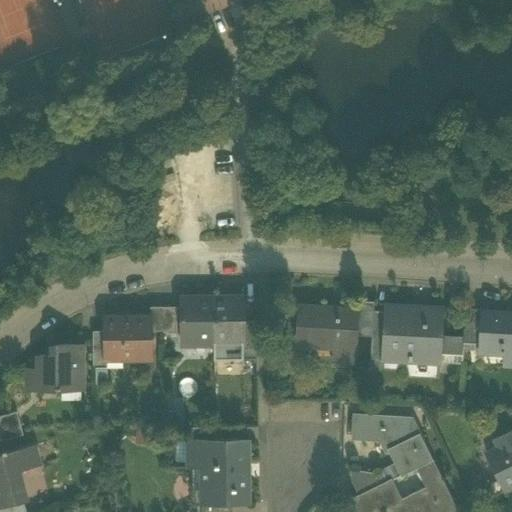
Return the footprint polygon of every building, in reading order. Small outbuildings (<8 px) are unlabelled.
[(181,345),(213,345),(213,297),(181,297),(181,345)] [(244,297),(213,297),(213,345),(244,345),(244,322),(244,297)] [(385,312),(373,311),(374,302),(359,301),(358,309),(360,309),(358,335),(372,336),(370,359),(382,360),(383,347),(385,312)] [(163,307),(163,308),(163,331),(163,333),(177,333),(177,307),(163,307)] [(336,360),(357,361),(358,335),(360,309),(358,309),(339,307),(339,309),(298,307),(295,343),(321,345),(322,334),(338,335),(336,360)] [(408,362),(439,364),(443,309),(424,308),(424,311),(413,310),(413,309),(385,307),(385,312),(383,347),(409,349),(408,362)] [(151,331),(163,331),(163,308),(151,308),(151,317),(151,331)] [(463,343),(479,344),(481,314),(482,314),(483,310),(466,309),(463,343)] [(511,316),(482,314),(481,314),(479,344),(478,352),(505,353),(505,344),(511,344),(511,316)] [(121,359),(152,359),(151,331),(151,317),(105,317),(105,331),(105,354),(106,354),(121,354),(121,359)] [(244,348),(256,348),(256,322),(244,322),(244,345),(244,348)] [(95,367),(106,367),(106,354),(105,354),(105,331),(93,331),(93,367),(95,367)] [(29,390),(61,390),(61,386),(81,386),(81,345),(54,345),(54,356),(40,356),(40,369),(29,369),(29,390)] [(244,345),(213,345),(214,360),(243,360),(243,358),(244,348),(244,345)] [(383,347),(382,360),(408,362),(409,349),(383,347)] [(243,358),(256,358),(256,348),(244,348),(243,358)] [(106,384),(106,367),(95,367),(95,384),(106,384)] [(61,386),(61,390),(61,400),(81,399),(81,386),(61,386)] [(0,416),(0,441),(23,435),(17,412),(0,416)] [(401,475),(416,468),(432,460),(411,416),(353,414),(352,437),(386,438),(391,447),(387,450),(401,475)] [(192,440),(220,439),(220,427),(192,428),(192,440)] [(486,453),(504,490),(511,486),(511,430),(495,439),(499,447),(486,453)] [(234,505),(247,504),(246,474),(244,474),(244,439),(220,439),(192,440),(188,440),(188,441),(188,464),(188,468),(192,468),(213,468),(213,489),(206,489),(207,504),(207,505),(234,505)] [(188,464),(188,441),(174,441),(174,464),(188,464)] [(0,508),(24,502),(16,472),(41,465),(35,445),(0,454),(0,508)] [(452,511),(457,510),(432,460),(416,468),(426,488),(400,500),(390,480),(383,483),(360,495),(350,500),(355,511),(387,511),(393,510),(393,511),(452,511)] [(213,468),(192,468),(192,504),(202,504),(207,504),(206,489),(213,489),(213,468)] [(352,481),(360,495),(383,483),(379,474),(352,469),(352,481)] [(38,498),(24,502),(26,511),(30,511),(41,509),(38,498)] [(0,508),(0,511),(26,511),(24,502),(0,508)]
